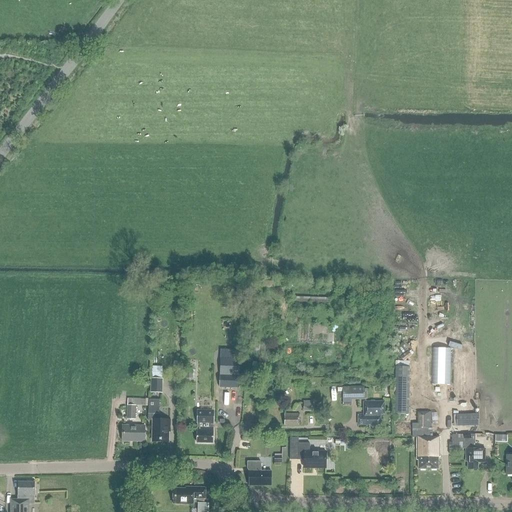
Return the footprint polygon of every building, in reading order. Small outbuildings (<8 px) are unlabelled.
[(400,357),(403,361),(411,356),(407,351),(400,357)] [(409,415),(410,370),(395,370),(395,415),(409,415)] [(239,375),(219,374),(218,388),(239,388),(239,375)] [(151,379),(150,393),(160,393),(161,379),(151,379)] [(364,387),(343,386),(342,403),(351,403),(351,400),(364,400),(364,387)] [(138,407),(138,417),(145,417),(146,400),(127,400),(127,420),(135,420),(136,407),(138,407)] [(148,420),(153,420),(153,421),(152,442),(167,442),(167,432),(169,432),(170,420),(158,420),(159,414),(159,400),(149,400),(147,421),(148,421),(148,420)] [(375,425),(379,424),(379,415),(383,415),(383,401),(363,402),(363,413),(362,413),(362,414),(357,414),(357,424),(362,424),(362,425),(368,425),(368,429),(375,429),(375,425)] [(313,402),(303,402),(303,411),(313,411),(313,402)] [(196,443),(212,444),(213,428),(212,428),(212,424),(213,424),(213,412),(197,411),(197,423),(197,428),(196,443)] [(416,461),(418,461),(418,469),(438,469),(438,458),(440,458),(440,438),(432,438),(432,427),(430,427),(430,412),(417,412),(417,423),(412,423),(412,437),(415,437),(415,438),(417,438),(416,461)] [(478,414),(456,415),(456,426),(478,426),(478,414)] [(298,416),(283,416),(283,426),(298,426),(298,416)] [(144,427),(122,427),(122,442),(144,442),(144,427)] [(485,449),(478,449),(474,449),(474,443),(474,437),(474,435),(462,435),(451,435),(451,442),(448,442),(448,449),(458,449),(458,442),(462,442),(462,443),(462,449),(465,449),(465,462),(468,462),(468,469),(478,470),(478,463),(484,463),(485,449)] [(310,451),(310,443),(298,443),(298,438),(290,438),(289,450),(298,450),(298,459),(304,460),(303,468),(326,468),(326,451),(310,451)] [(388,442),(374,443),(374,450),(380,450),(381,459),(389,459),(388,442)] [(286,448),(282,448),(282,456),(274,456),(274,462),(286,463),(286,448)] [(271,472),(261,472),(261,462),(246,462),(246,468),(253,469),(253,472),(248,472),(248,485),(271,486),(271,472)] [(34,482),(18,482),(18,496),(18,500),(11,500),(10,511),(29,511),(29,504),(34,504),(34,496),(34,482)] [(185,488),(185,489),(173,489),(173,504),(193,504),(193,502),(199,502),(199,503),(198,503),(199,503),(198,511),(207,511),(207,503),(202,503),(202,498),(205,498),(205,488),(185,488)]
